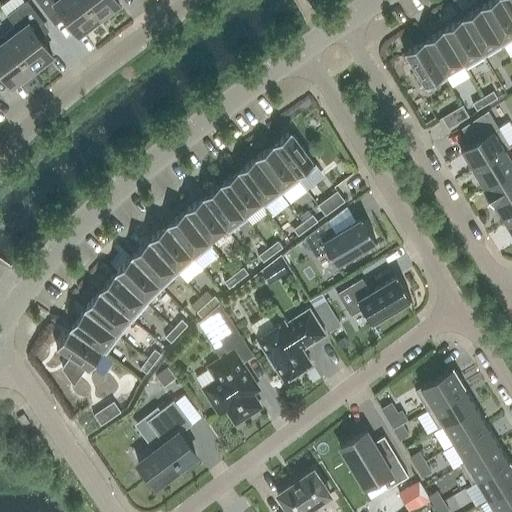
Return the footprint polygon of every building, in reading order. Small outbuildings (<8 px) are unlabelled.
[(78,35),(98,19),(83,0),(35,0),(49,18),(60,10),(78,35)] [(83,0),(98,19),(118,4),(115,0),(83,0)] [(511,40),(511,19),(500,0),(491,0),(480,7),(503,46),(511,40)] [(511,0),(500,0),(511,19),(511,0)] [(3,34),(32,71),(52,56),(33,32),(44,24),(26,1),(7,16),(15,26),(3,34)] [(503,46),(480,7),(461,18),(484,57),(503,46)] [(484,57),(461,18),(442,29),(465,68),(484,57)] [(465,68),(442,29),(424,40),(444,75),(462,64),(465,68)] [(0,71),(12,86),(32,71),(3,34),(0,36),(0,71)] [(444,75),(424,40),(404,52),(410,62),(405,65),(415,79),(420,76),(429,90),(447,79),(444,75)] [(483,97),(487,104),(496,98),(492,91),(483,97)] [(487,104),(483,97),(472,103),(476,110),(487,104)] [(447,129),(468,117),(461,106),(441,118),(447,129)] [(461,148),(472,167),(505,147),(510,144),(489,109),(462,126),(471,142),(461,148)] [(290,131),(272,145),(299,181),(317,167),(290,131)] [(299,181),(272,145),(255,158),(282,194),(299,181)] [(511,158),(505,147),(472,167),(484,185),(511,168),(511,158)] [(255,158),(237,171),(264,207),(282,194),(255,158)] [(511,168),(484,185),(495,204),(511,194),(511,168)] [(264,207),(237,171),(220,184),(247,220),(247,219),(245,216),(261,204),(264,207)] [(220,184),(202,197),(229,233),(247,220),(220,184)] [(324,215),(344,201),(336,191),(317,205),(324,215)] [(511,194),(495,204),(507,223),(511,219),(511,194)] [(229,233),(202,197),(184,210),(212,246),(209,242),(226,230),(229,233)] [(166,225),(195,260),(212,246),(184,210),(166,225)] [(303,222),(308,228),(317,221),(312,215),(303,222)] [(336,265),(375,241),(360,216),(334,232),(327,221),(304,238),(316,258),(327,251),(336,265)] [(308,228),(303,222),(293,229),(298,236),(308,228)] [(178,274),(195,260),(166,225),(148,240),(178,274)] [(178,274),(148,240),(131,256),(162,289),(178,274)] [(268,248),(272,254),(282,247),(277,241),(268,248)] [(272,254),(268,248),(258,255),(262,262),(272,254)] [(114,273),(147,304),(162,289),(131,256),(114,273)] [(233,274),(238,281),(247,274),(242,267),(233,274)] [(114,273),(99,291),(133,320),(147,304),(114,273)] [(238,281),(233,274),(224,282),(229,288),(238,281)] [(362,278),(337,293),(350,316),(362,309),(371,324),(411,300),(396,276),(370,291),(362,278)] [(84,309),(119,337),(133,320),(99,291),(84,309)] [(331,329),(343,323),(328,294),(316,301),(331,329)] [(205,303),(210,310),(219,302),(213,296),(205,303)] [(210,310),(205,303),(204,304),(198,297),(189,305),(201,318),(210,310)] [(240,335),(222,307),(200,326),(215,350),(240,335)] [(326,334),(309,308),(286,323),(284,320),(257,337),(284,380),(311,363),(301,348),(310,342),(311,344),(326,334)] [(84,309),(69,328),(106,354),(119,337),(84,309)] [(173,328),(179,334),(186,325),(180,320),(173,328)] [(106,354),(69,328),(56,347),(70,357),(62,368),(74,385),(85,367),(89,370),(102,352),(106,355),(106,354)] [(179,334),(173,328),(164,337),(170,343),(179,334)] [(147,359),(153,364),(160,354),(154,349),(147,359)] [(252,393),(259,389),(234,350),(209,366),(217,380),(204,388),(220,414),(227,409),(235,423),(261,407),(252,393)] [(153,364),(147,359),(139,368),(146,373),(153,364)] [(452,368),(415,390),(426,410),(464,387),(452,368)] [(464,387),(426,410),(438,429),(443,426),(443,425),(475,406),(464,387)] [(155,486),(195,455),(183,438),(179,440),(176,435),(191,424),(173,399),(146,420),(164,443),(137,463),(155,486)] [(100,425),(120,412),(113,401),(93,415),(100,425)] [(475,406),(443,425),(443,426),(454,444),(486,424),(475,406)] [(406,420),(401,411),(387,419),(393,428),(406,420)] [(402,424),(393,430),(400,440),(408,435),(402,424)] [(486,424),(454,444),(464,461),(465,462),(497,443),(486,424)] [(340,447),(365,489),(382,479),(388,488),(408,476),(395,455),(385,461),(366,431),(340,447)] [(32,449),(42,442),(37,435),(27,442),(32,449)] [(464,461),(459,464),(471,485),(477,481),(476,481),(508,461),(497,443),(465,462),(464,461)] [(418,451),(409,456),(416,467),(424,461),(418,451)] [(424,461),(416,467),(422,477),(430,472),(424,461)] [(511,467),(508,461),(476,481),(477,481),(487,499),(511,484),(511,467)] [(286,511),(304,511),(331,494),(314,469),(277,494),(288,510),(286,511)] [(511,484),(487,499),(495,511),(507,511),(511,509),(511,484)] [(436,491),(428,496),(434,506),(442,501),(436,491)] [(447,511),(448,511),(442,501),(434,506),(437,511),(447,511)]
